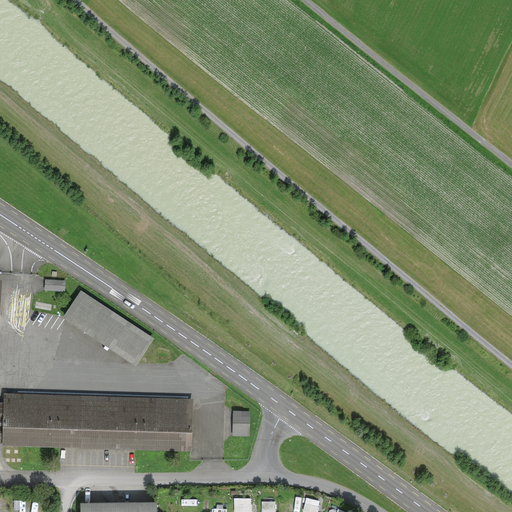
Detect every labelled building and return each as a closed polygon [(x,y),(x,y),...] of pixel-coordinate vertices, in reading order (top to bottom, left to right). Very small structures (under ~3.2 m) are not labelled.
[(46,281),(45,289),(64,291),(65,282),(46,281)] [(151,340),(80,294),(65,317),(136,364),(151,340)] [(145,448),(145,447),(191,449),(192,409),(193,409),(193,406),(191,406),(191,407),(6,402),(6,401),(3,400),(3,403),(4,403),(3,443),(60,445),(134,447),(134,448),(145,448)] [(234,413),(234,434),(248,435),(249,413),(234,413)] [(155,511),(155,504),(114,505),(115,508),(103,508),(103,503),(82,504),(81,511),(155,511)]
